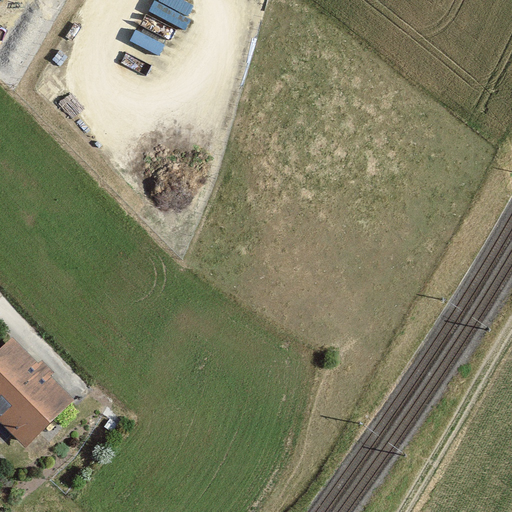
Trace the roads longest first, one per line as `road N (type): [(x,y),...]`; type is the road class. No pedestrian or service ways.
road 1 (track): [(253,511),(295,441),(323,349),(419,230),(507,140)]
road 2 (track): [(401,511),(511,327)]
